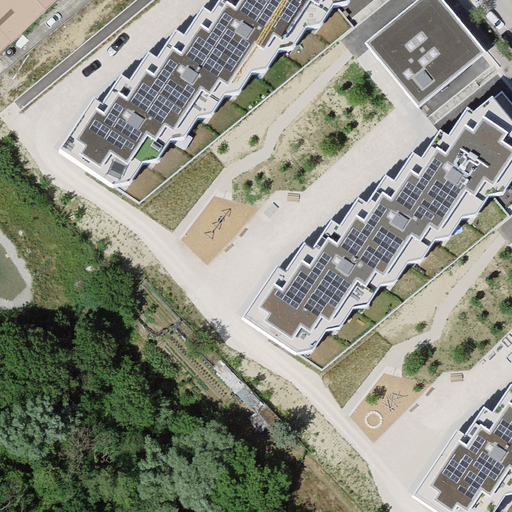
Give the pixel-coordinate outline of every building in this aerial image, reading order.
[(0,0),(0,52),(58,0),(0,0)] [(220,0),(212,13),(204,8),(185,37),(176,31),(158,59),(150,53),(131,83),(123,77),(104,104),(95,98),(60,151),(113,186),(130,184),(142,164),(157,162),(171,140),(185,138),(198,118),(211,116),(225,96),(239,93),(252,73),(266,71),(279,51),(293,48),(306,28),(320,26),(333,6),(347,3),(349,0),(220,0)] [(486,52),(442,0),(419,0),(367,43),(419,107),(486,52)] [(511,119),(492,96),(474,111),(467,108),(449,136),(440,130),(421,158),(413,153),(395,181),(386,175),(367,202),(359,198),(341,226),(332,221),(313,248),(305,243),(286,272),(278,267),(243,318),(297,353),(313,351),(327,329),(341,328),(353,308),(367,305),(380,285),(395,283),(408,263),(421,260),(434,240),(449,237),(462,218),(475,215),(489,195),(503,193),(511,178),(511,119)] [(511,384),(511,385),(493,413),(484,408),(466,435),(458,430),(414,497),(436,511),(495,511),(506,495),(511,493),(511,384)]
